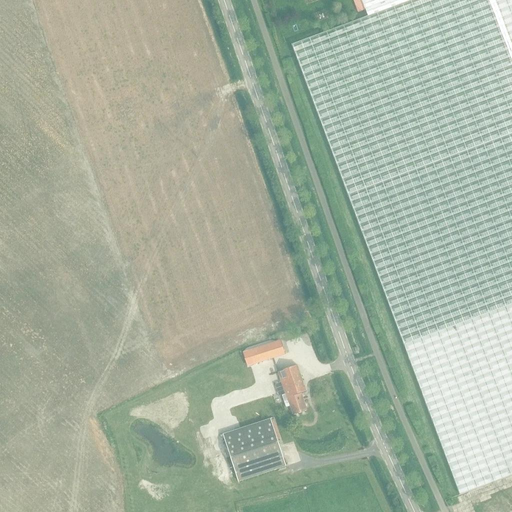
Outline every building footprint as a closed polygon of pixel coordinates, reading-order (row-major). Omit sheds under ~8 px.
[(460,495),(511,475),(511,0),(361,0),(368,17),(292,45),(460,495)] [(272,341),(257,348),(263,360),(278,354),(272,341)] [(255,360),(217,377),(225,395),(243,387),(263,378),(255,360)] [(277,374),(292,416),(306,411),(300,394),(305,392),(297,367),(277,374)] [(274,413),(271,400),(277,399),(276,392),(239,401),(244,420),(274,413)] [(285,466),(270,419),(223,434),(238,481),(285,466)]
